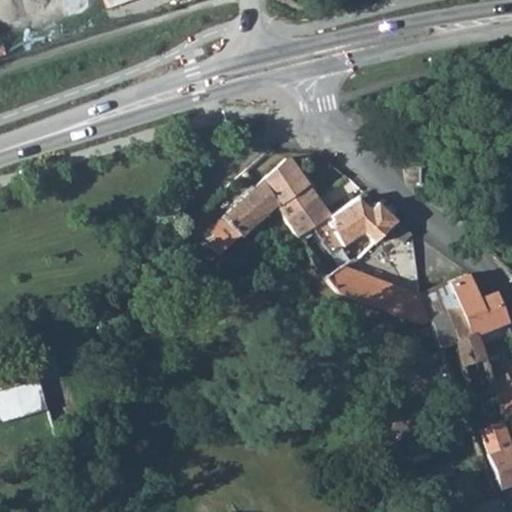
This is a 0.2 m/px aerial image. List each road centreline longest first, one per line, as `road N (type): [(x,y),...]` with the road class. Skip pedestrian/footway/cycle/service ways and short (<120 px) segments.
road 1 (residential): [(511,318),(495,280),(406,211),(310,103),(294,59)]
road 2 (secondary): [(0,148),(294,59)]
road 3 (secondary): [(294,59),(511,14)]
